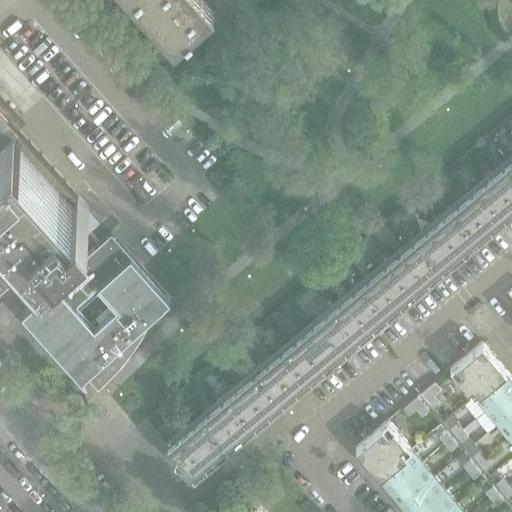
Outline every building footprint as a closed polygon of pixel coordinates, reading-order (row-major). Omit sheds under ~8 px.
[(213,12),(202,0),(131,0),(174,47),(186,37),(187,38),(192,33),(191,32),(213,12)] [(89,206),(54,167),(0,107),(0,285),(29,259),(43,274),(45,276),(48,276),(49,275),(50,274),(51,272),(51,269),(50,268),(37,253),(63,229),(72,239),(70,241),(71,241),(91,223),(82,213),(89,206)] [(492,226),(511,209),(511,154),(465,194),(492,226)] [(389,312),(429,279),(492,226),(465,194),(362,280),(389,312)] [(86,372),(98,385),(106,377),(119,364),(130,350),(140,335),(149,319),(148,317),(170,297),(111,231),(22,311),(83,379),(84,378),(82,376),(86,372)] [(359,256),(351,247),(342,255),(349,264),(359,256)] [(339,267),(335,261),(328,266),(328,267),(332,272),(333,272),(339,267)] [(286,398),(361,335),(389,312),(362,280),(259,365),(286,398)] [(270,325),(266,320),(259,325),(264,330),(270,325)] [(461,381),(493,354),(482,340),(449,367),(461,381)] [(473,395),(505,368),(493,354),(461,381),(473,395)] [(227,365),(220,357),(212,364),(219,372),(227,365)] [(259,365),(232,388),(167,442),(194,475),(209,462),(286,398),(259,365)] [(484,409),(511,385),(511,376),(505,368),(473,395),(484,409)] [(440,400),(434,393),(441,387),(434,379),(420,391),(433,406),(440,400)] [(496,423),(511,409),(511,385),(484,409),(496,423)] [(429,409),(417,394),(403,406),(409,414),(416,408),(422,415),(429,409)] [(508,436),(511,432),(511,409),(496,423),(508,436)] [(367,459),(399,432),(387,419),(355,445),(367,459)] [(462,427),(457,420),(449,426),(455,433),(462,427)] [(468,435),(462,427),(455,433),(461,440),(468,435)] [(452,436),(446,429),(439,435),(445,442),(452,436)] [(378,473),(411,446),(399,432),(367,459),(378,473)] [(458,443),(452,436),(445,442),(451,449),(458,443)] [(390,487),(422,460),(411,446),(378,473),(390,487)] [(485,455),(479,448),(472,454),(478,461),(485,455)] [(491,462),(485,455),(478,461),(484,468),(491,462)] [(475,464),(469,457),(462,463),(468,470),(475,464)] [(402,501),(434,474),(422,460),(390,487),(402,501)] [(481,471),(475,464),(468,470),(474,477),(481,471)] [(410,511),(416,511),(446,488),(434,474),(402,501),(410,511)] [(509,483),(503,476),(496,482),(501,489),(509,483)] [(511,491),(511,486),(509,483),(501,489),(507,496),(511,491)] [(498,492),(492,485),(485,490),(491,498),(498,492)] [(445,511),(457,502),(446,488),(416,511),(445,511)] [(268,511),(250,492),(228,511),(268,511)] [(504,499),(498,492),(491,498),(497,505),(504,499)] [(465,511),(457,502),(445,511),(465,511)]
